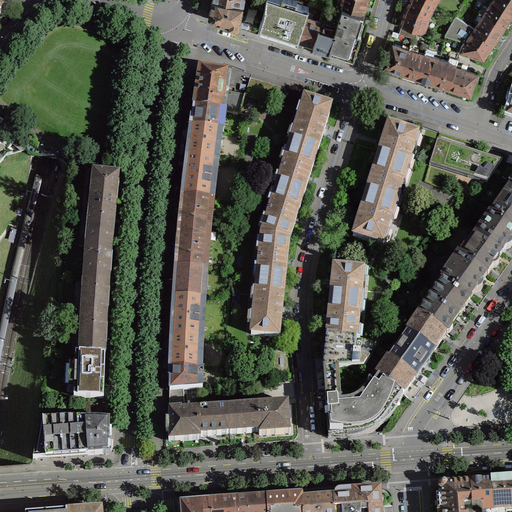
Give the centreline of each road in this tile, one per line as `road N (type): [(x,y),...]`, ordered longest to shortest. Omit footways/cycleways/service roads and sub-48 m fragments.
road 1 (residential): [(169,22),(151,139),(132,479)]
road 2 (residential): [(315,466),(303,288),(359,87)]
road 3 (residential): [(169,22),(359,87)]
road 4 (residential): [(406,460),(418,421),(511,292)]
road 5 (secondary): [(167,477),(315,466)]
road 6 (secondary): [(0,488),(126,480)]
road 7 (residential): [(359,87),(476,126)]
